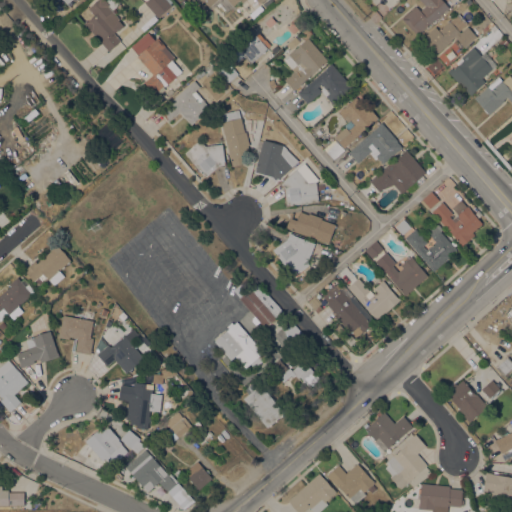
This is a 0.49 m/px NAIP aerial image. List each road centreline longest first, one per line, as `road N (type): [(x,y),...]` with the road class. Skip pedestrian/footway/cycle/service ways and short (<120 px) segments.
road 1 (residential): [(369,395),(16,0)]
road 2 (secondary): [(470,301),(227,511)]
road 3 (residential): [(330,0),(511,205)]
road 4 (residential): [(140,511),(12,452),(0,438)]
